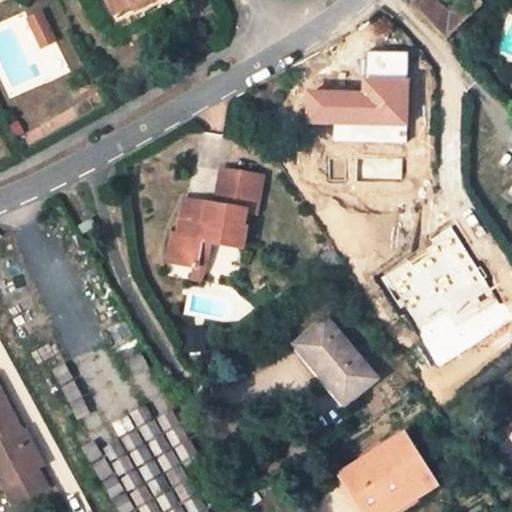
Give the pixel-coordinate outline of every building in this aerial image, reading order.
[(106,0),(114,12),(132,3),(138,0),(106,0)] [(135,9),(152,0),(138,0),(132,3),(135,9)] [(448,16),(431,0),(414,0),(411,3),(435,29),(448,16)] [(480,6),(474,0),(464,0),(448,16),(435,29),(446,41),(480,6)] [(27,17),(40,49),(57,43),(44,10),(27,17)] [(370,108),(344,71),(303,100),(328,137),(370,108)] [(262,177),(220,170),(212,206),(182,201),(177,234),(172,233),(166,262),(185,266),(191,240),(200,241),(240,246),(246,211),(255,213),(262,177)] [(81,206),(74,210),(78,218),(85,214),(81,206)] [(185,266),(195,267),(200,241),(191,240),(185,266)] [(405,274),(381,290),(389,303),(402,294),(413,287),(405,274)] [(402,294),(389,303),(400,320),(413,311),(402,294)] [(325,318),(294,343),(321,376),(326,372),(350,401),(376,379),(325,318)] [(326,372),(321,376),(315,382),(339,410),(350,401),(326,372)] [(0,391),(0,479),(12,504),(45,488),(36,469),(42,466),(25,430),(20,433),(0,391)] [(403,437),(342,477),(364,511),(407,485),(410,490),(430,478),(403,437)] [(415,497),(434,485),(430,478),(410,490),(415,497)] [(364,511),(390,511),(415,497),(410,490),(407,485),(364,511)]
